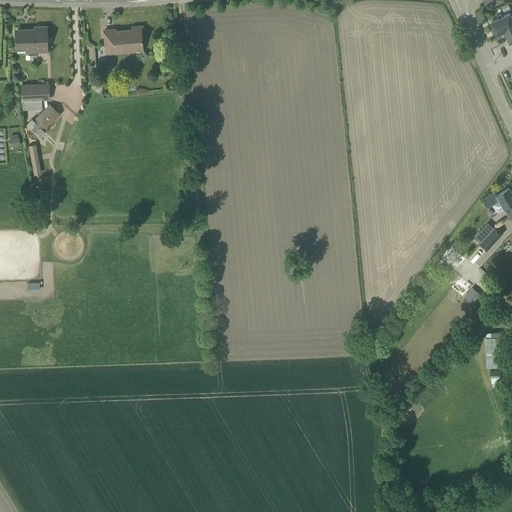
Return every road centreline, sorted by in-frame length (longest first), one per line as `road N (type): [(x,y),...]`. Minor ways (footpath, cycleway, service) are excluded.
road 1 (unclassified): [(211,354),(182,0)]
road 2 (unclassified): [(511,128),(457,0)]
